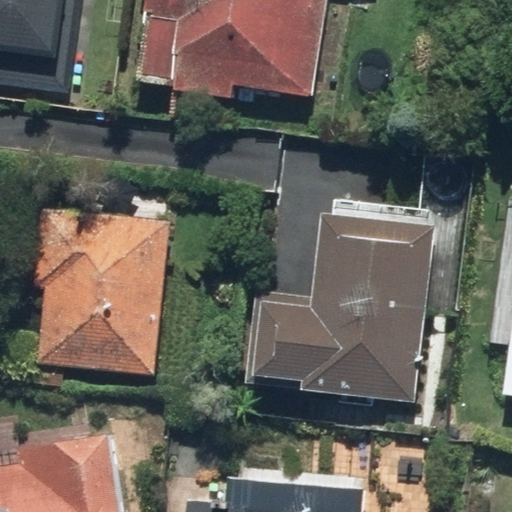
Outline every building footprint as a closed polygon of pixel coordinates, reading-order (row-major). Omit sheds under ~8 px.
[(0,0),(0,80),(80,88),(88,0),(0,0)] [(250,97),(252,79),(321,84),(326,0),(157,0),(153,73),(186,75),(184,92),(250,97)] [(57,211),(47,358),(170,366),(180,220),(57,211)] [(281,300),(278,371),(322,373),(321,393),(426,397),(434,227),(328,223),(325,301),(281,300)] [(0,511),(132,511),(123,427),(34,438),(36,459),(0,463),(0,511)] [(244,496),(200,494),(199,511),(368,511),(370,485),(245,479),(244,496)]
